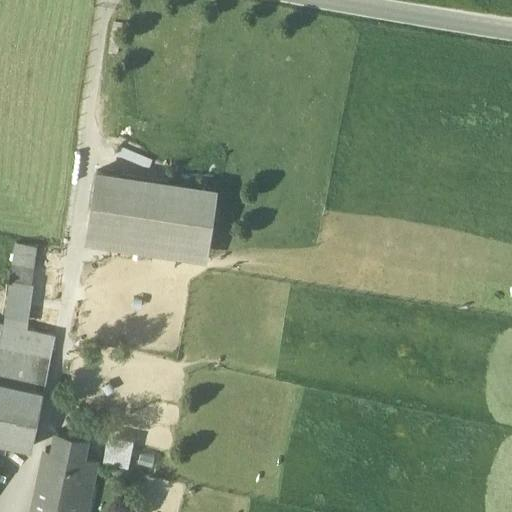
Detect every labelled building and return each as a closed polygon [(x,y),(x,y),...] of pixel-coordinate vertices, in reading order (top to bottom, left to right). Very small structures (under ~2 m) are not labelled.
[(88,240),(204,258),(214,188),(98,170),(88,240)] [(17,238),(0,323),(24,328),(42,243),(17,238)] [(0,323),(0,322),(0,346),(51,357),(55,334),(24,328),(0,323)] [(0,346),(0,441),(31,448),(43,389),(44,389),(51,357),(0,346)] [(85,437),(58,432),(54,451),(81,456),(85,437)] [(102,464),(129,468),(135,437),(107,432),(102,464)] [(54,451),(46,449),(33,511),(87,511),(98,460),(81,456),(54,451)]
